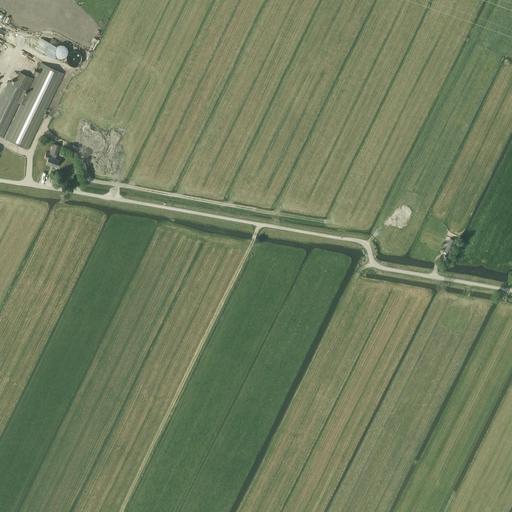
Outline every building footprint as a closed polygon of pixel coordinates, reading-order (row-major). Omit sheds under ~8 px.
[(55,46),(49,43),(40,38),(35,48),(44,53),(54,59),(56,56),(54,55),(55,54),(54,53),(55,52),(54,51),(55,50),(54,49),(56,46),(55,46)] [(52,38),(49,43),(55,46),(57,45),(58,45),(60,44),(52,38)] [(8,84),(2,96),(0,100),(0,135),(3,137),(19,103),(22,104),(5,138),(27,149),(64,74),(41,63),(28,91),(27,90),(33,78),(20,72),(13,87),(8,84)] [(51,165),(56,167),(59,160),(54,158),(59,145),(53,143),(49,152),(46,151),(44,157),(47,159),(45,164),(51,166),(51,165)] [(450,253),(456,241),(450,238),(444,251),(450,253)]
